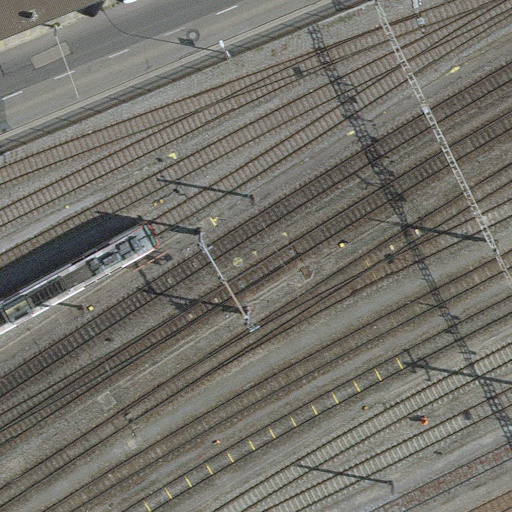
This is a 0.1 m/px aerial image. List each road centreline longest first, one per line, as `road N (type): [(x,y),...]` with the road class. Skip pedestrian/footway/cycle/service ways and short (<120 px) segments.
road 1 (motorway): [(0,409),(267,279),(511,175)]
road 2 (motorway): [(294,0),(0,137)]
road 3 (secondary): [(0,97),(230,0)]
